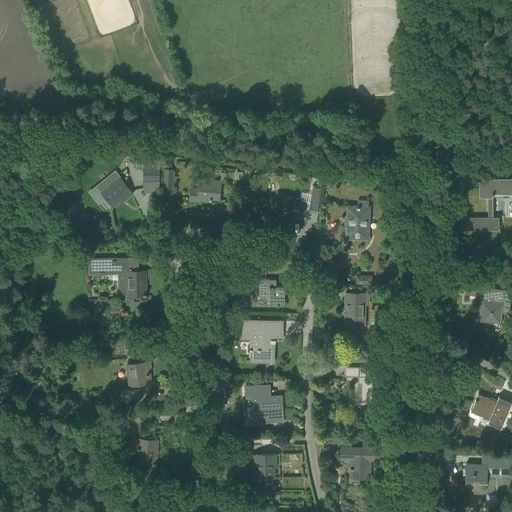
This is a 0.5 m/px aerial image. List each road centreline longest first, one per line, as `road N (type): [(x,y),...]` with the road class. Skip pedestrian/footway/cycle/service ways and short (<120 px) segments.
road 1 (residential): [(333,511),(313,428),(308,259),(185,235),(177,246),(174,335),(190,420),(189,471),(179,511)]
road 2 (residential): [(429,511),(432,339)]
road 3 (residential): [(432,339),(423,187)]
